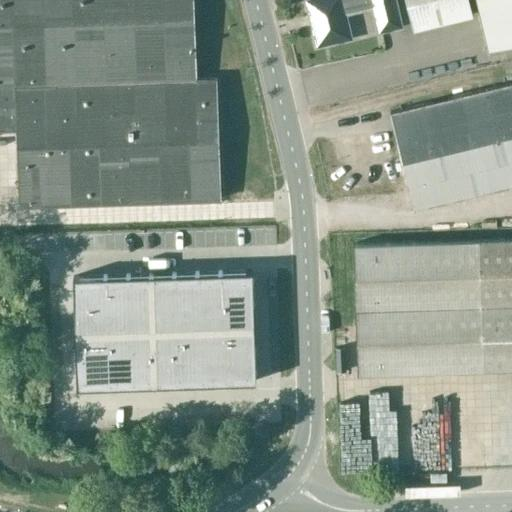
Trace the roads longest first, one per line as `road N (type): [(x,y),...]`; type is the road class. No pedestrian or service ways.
road 1 (unclassified): [(284,479),(302,455),(309,414),(303,219),(251,0)]
road 2 (unclassified): [(511,504),(352,509),(284,479)]
